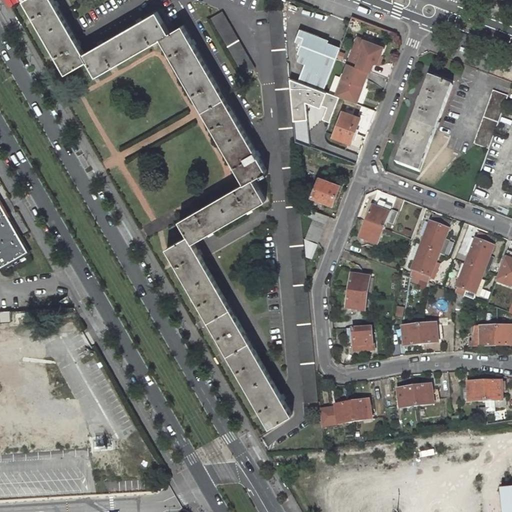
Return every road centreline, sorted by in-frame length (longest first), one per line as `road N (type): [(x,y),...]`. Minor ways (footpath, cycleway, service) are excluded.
road 1 (secondary): [(275,511),(0,39)]
road 2 (secondary): [(0,125),(222,511)]
road 3 (residential): [(511,363),(409,361),(344,375),(327,364),(320,285),(364,173)]
road 4 (residential): [(364,173),(421,19)]
road 5 (residential): [(364,173),(511,229)]
road 6 (unknown): [(233,306),(213,248),(279,207)]
